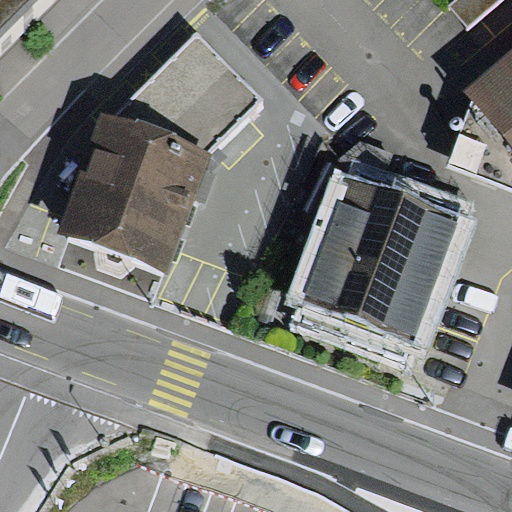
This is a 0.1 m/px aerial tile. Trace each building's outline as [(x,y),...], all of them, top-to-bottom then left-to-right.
[(0,0),(0,55),(36,20),(55,0),(0,0)] [(480,31),(511,8),(511,0),(473,0),(463,8),(480,31)] [(45,255),(154,304),(200,157),(256,101),(198,33),(81,146),(45,255)] [(511,71),(459,115),(442,180),(511,210),(511,71)] [(287,338),(402,373),(448,222),(332,187),(287,338)]
